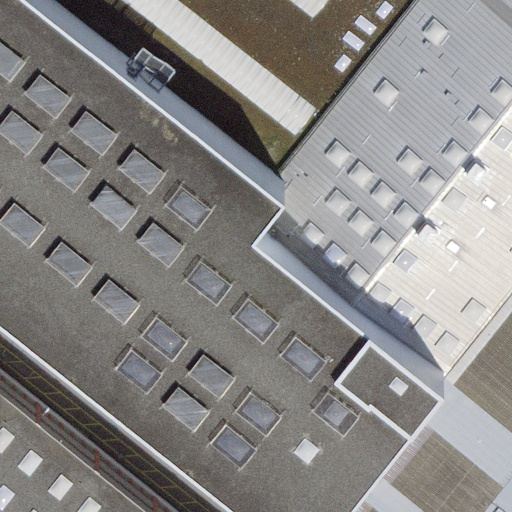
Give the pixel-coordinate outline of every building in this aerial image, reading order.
[(286,161),(80,0),(0,0),(0,284),(291,511),(331,511),(453,360),(254,200),(286,161)] [(80,0),(286,161),(409,0),(80,0)] [(511,0),(409,0),(286,161),(254,200),(453,360),(511,284),(511,0)] [(511,511),(511,284),(453,360),(331,511),(511,511)] [(0,511),(167,511),(0,377),(0,511)]
